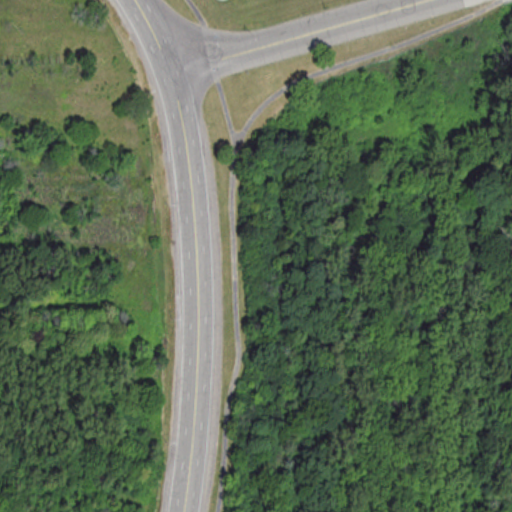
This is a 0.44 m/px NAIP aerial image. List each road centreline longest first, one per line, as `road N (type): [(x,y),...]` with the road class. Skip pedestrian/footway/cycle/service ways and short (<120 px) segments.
road 1 (secondary): [(133,0),(168,74),(184,144),(195,331),(179,511)]
road 2 (tertiary): [(426,0),(168,74)]
